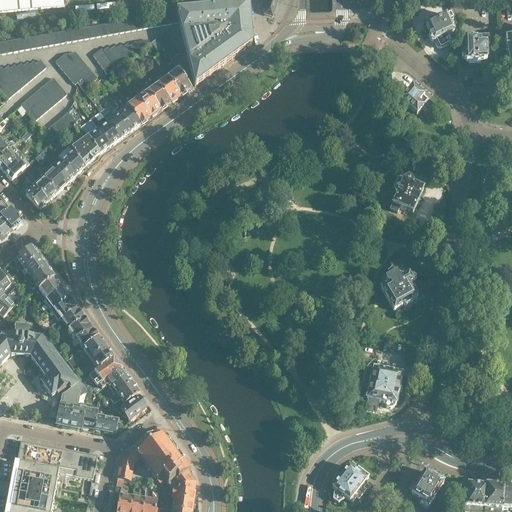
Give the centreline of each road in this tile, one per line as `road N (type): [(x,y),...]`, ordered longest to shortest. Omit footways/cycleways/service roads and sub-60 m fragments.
road 1 (secondary): [(84,235),(100,188),(137,144),(302,32)]
road 2 (residential): [(470,131),(421,431)]
road 3 (secondary): [(167,405),(97,305),(84,235)]
road 4 (residential): [(470,131),(458,104),(386,44)]
